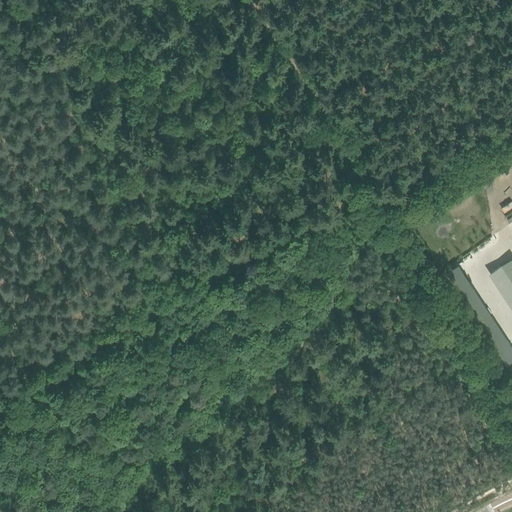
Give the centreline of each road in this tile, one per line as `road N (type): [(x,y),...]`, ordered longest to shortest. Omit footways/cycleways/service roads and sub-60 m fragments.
road 1 (track): [(372,189),(511,405)]
road 2 (track): [(246,0),(365,177)]
